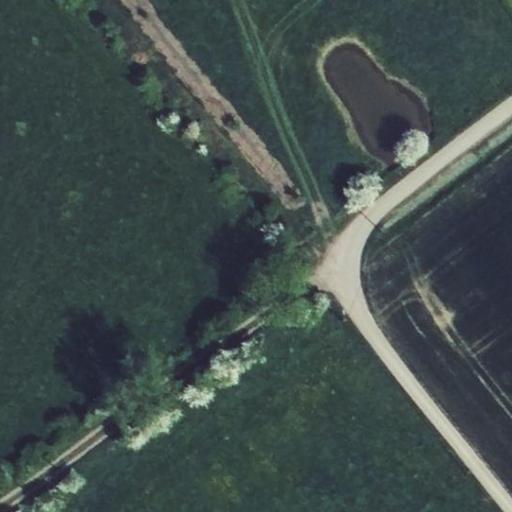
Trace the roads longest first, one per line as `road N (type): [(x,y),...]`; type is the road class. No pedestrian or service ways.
road 1 (unclassified): [(511,106),(367,220),(341,268),(367,327),(511,509)]
road 2 (track): [(0,505),(341,268)]
road 3 (track): [(112,0),(341,268)]
